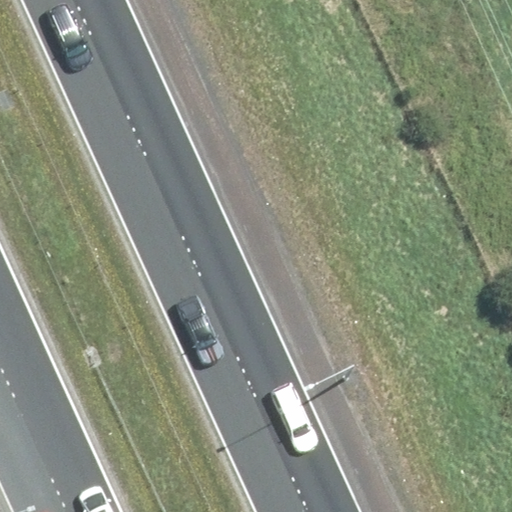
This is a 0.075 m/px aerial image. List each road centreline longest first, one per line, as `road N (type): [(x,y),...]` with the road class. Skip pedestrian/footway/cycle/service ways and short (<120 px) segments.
road 1 (motorway): [(90,0),(323,511)]
road 2 (motorway): [(69,511),(0,358)]
